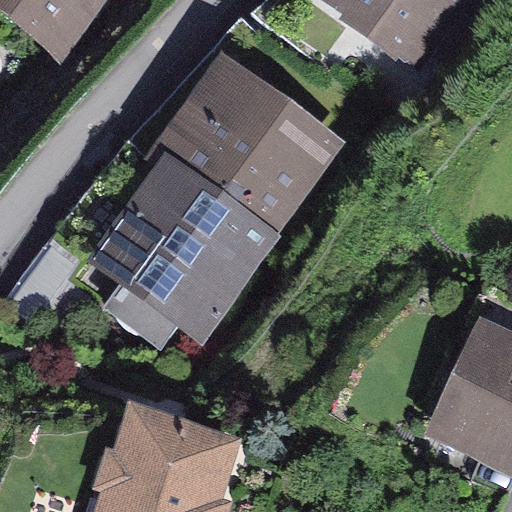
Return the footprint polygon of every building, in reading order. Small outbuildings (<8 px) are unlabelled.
[(0,0),(0,11),(59,50),(91,0),(0,0)] [(329,0),(422,65),(467,0),(329,0)] [(227,77),(161,171),(272,247),(337,154),(227,77)] [(161,171),(96,265),(207,341),(272,247),(161,171)] [(511,321),(483,309),(434,418),(511,452),(511,321)] [(226,511),(249,421),(122,390),(92,511),(226,511)]
